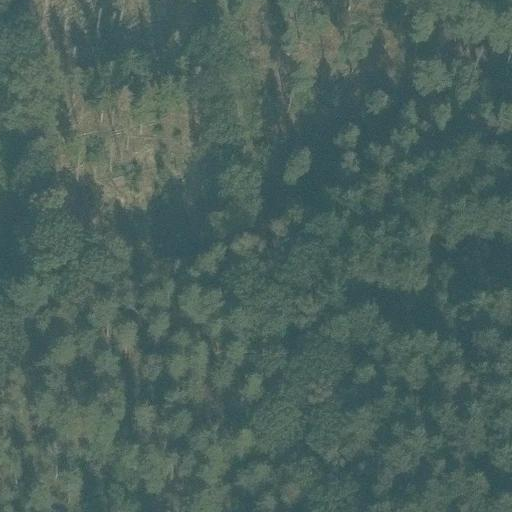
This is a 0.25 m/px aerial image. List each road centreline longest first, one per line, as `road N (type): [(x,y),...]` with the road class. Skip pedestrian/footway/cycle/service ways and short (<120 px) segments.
road 1 (track): [(511,146),(269,243),(79,299),(0,365)]
road 2 (track): [(220,0),(318,511)]
